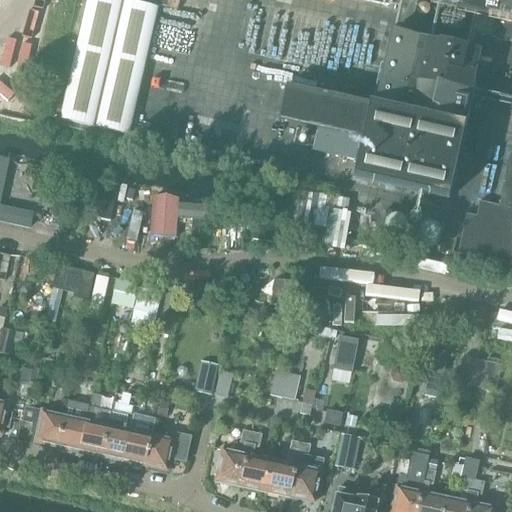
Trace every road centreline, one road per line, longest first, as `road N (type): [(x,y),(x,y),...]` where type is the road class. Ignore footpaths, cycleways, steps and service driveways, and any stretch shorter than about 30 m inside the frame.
road 1 (residential): [(511,300),(329,258),(100,252),(0,231)]
road 2 (residential): [(0,452),(191,494),(236,511)]
